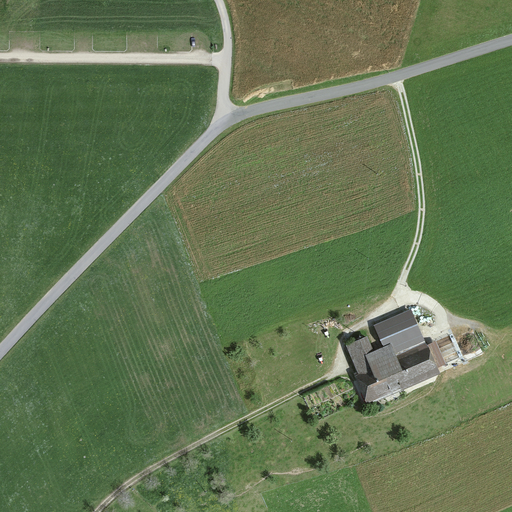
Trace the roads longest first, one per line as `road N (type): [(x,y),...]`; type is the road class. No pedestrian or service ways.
road 1 (tertiary): [(511,39),(225,121),(0,352)]
road 2 (track): [(0,57),(227,58)]
